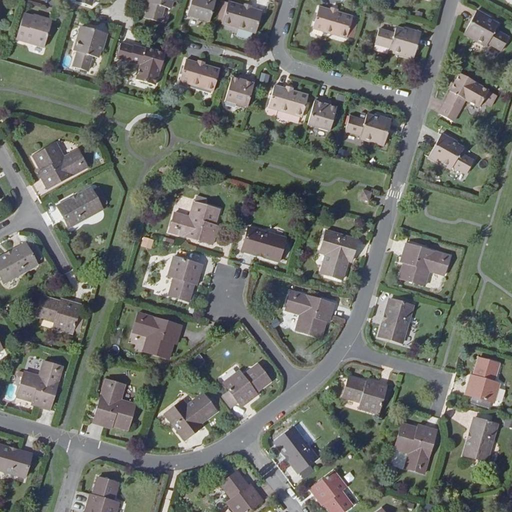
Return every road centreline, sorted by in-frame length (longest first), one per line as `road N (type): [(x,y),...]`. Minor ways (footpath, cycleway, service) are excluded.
road 1 (residential): [(344,341),(421,104)]
road 2 (residential): [(421,104),(295,69),(279,49),(290,0)]
road 3 (residential): [(84,445),(173,462),(240,437)]
road 4 (residential): [(438,407),(446,378),(344,341)]
road 5 (residential): [(302,388),(225,289)]
